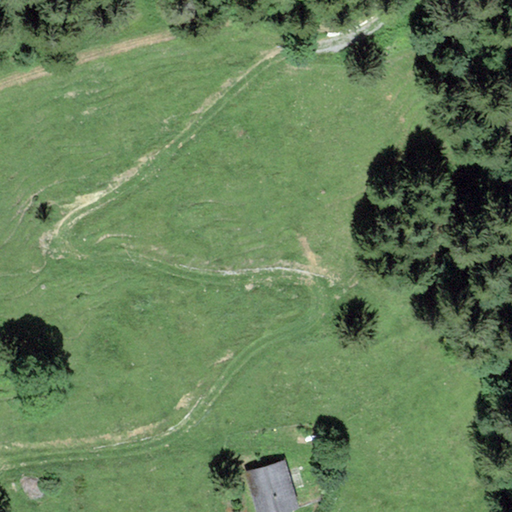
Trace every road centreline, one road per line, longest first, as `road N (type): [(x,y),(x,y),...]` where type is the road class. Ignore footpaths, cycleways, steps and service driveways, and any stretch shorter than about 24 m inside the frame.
road 1 (track): [(0,468),(143,446),(173,429),(252,353),(322,316),(328,297),(318,284),(208,275),(113,255),(63,257),(60,242),(71,223),(123,192),(255,71),(348,24)]
road 2 (track): [(401,0),(348,24),(203,19),(0,82)]
